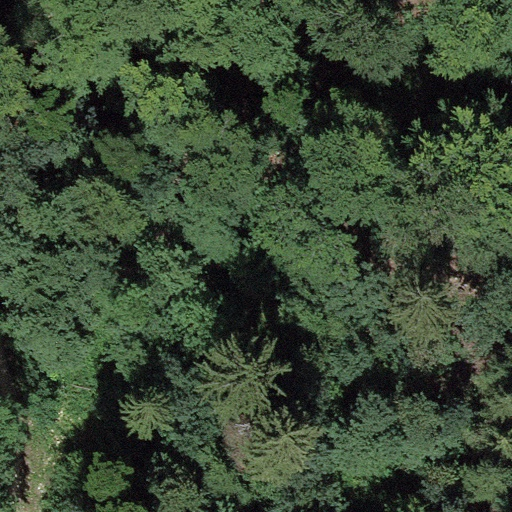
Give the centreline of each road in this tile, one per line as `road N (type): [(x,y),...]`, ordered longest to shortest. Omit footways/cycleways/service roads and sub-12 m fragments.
road 1 (track): [(29,511),(56,469),(106,314),(216,122),(258,0)]
road 2 (track): [(0,367),(5,511)]
